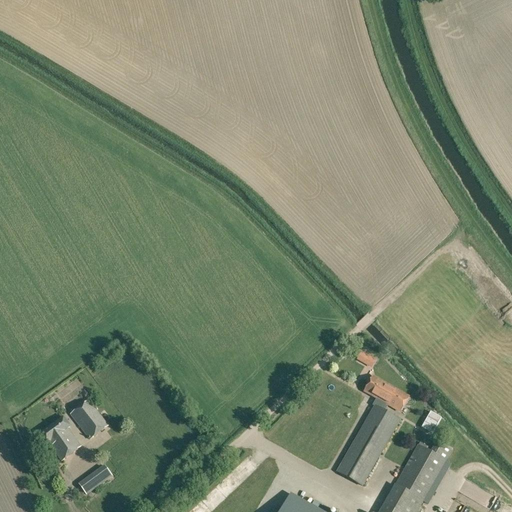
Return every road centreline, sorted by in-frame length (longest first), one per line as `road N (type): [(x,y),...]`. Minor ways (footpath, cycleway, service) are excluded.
road 1 (unclassified): [(164,511),(372,316)]
road 2 (track): [(416,0),(463,136),(511,213)]
road 3 (track): [(511,494),(483,466),(464,463),(448,473),(426,511)]
